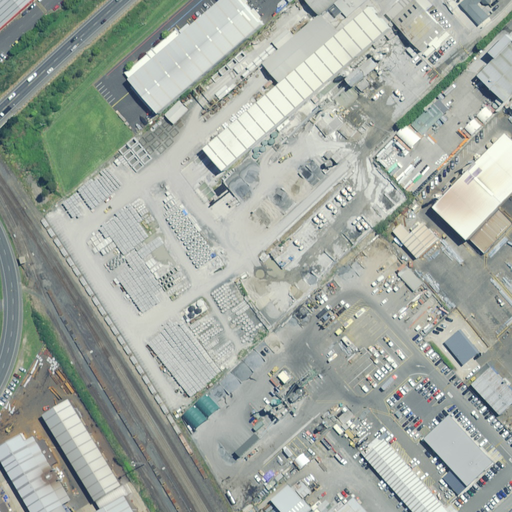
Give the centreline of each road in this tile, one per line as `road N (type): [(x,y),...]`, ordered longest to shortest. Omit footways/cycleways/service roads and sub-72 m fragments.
road 1 (unknown): [(211,218),(302,151),(358,155)]
road 2 (primary): [(0,115),(124,0)]
road 3 (tertiary): [(0,238),(13,303),(0,374)]
